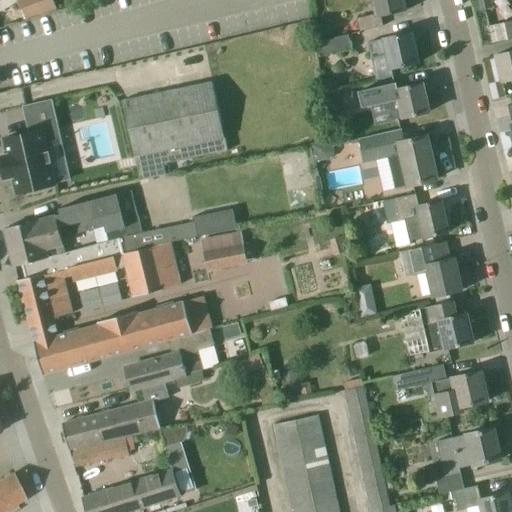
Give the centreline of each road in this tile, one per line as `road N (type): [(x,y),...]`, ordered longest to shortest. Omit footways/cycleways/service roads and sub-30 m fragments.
road 1 (residential): [(511,308),(448,0)]
road 2 (unclassified): [(278,511),(258,422),(330,405),(354,511)]
road 3 (unclassified): [(64,511),(0,347)]
